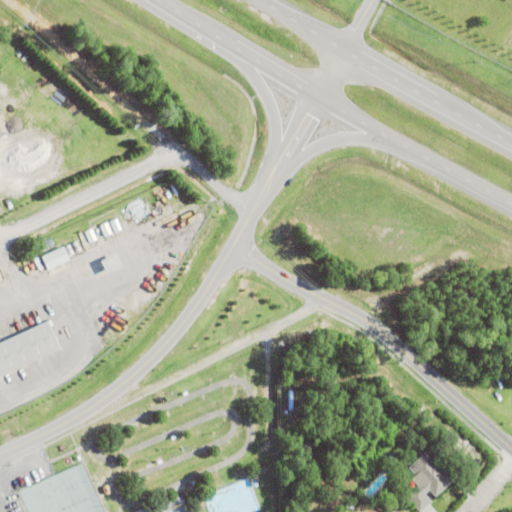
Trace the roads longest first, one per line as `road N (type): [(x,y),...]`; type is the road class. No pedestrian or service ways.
road 1 (tertiary): [(0,450),(95,401),(169,335),(340,50)]
road 2 (trunk): [(158,0),(511,203)]
road 3 (residential): [(230,243),(356,316),(511,452)]
road 4 (trunk): [(511,143),(259,0)]
road 5 (residential): [(96,79),(228,195),(251,206)]
road 6 (trunk): [(194,23),(266,90),(277,161)]
road 7 (trunk): [(277,161),(350,138),(399,144)]
